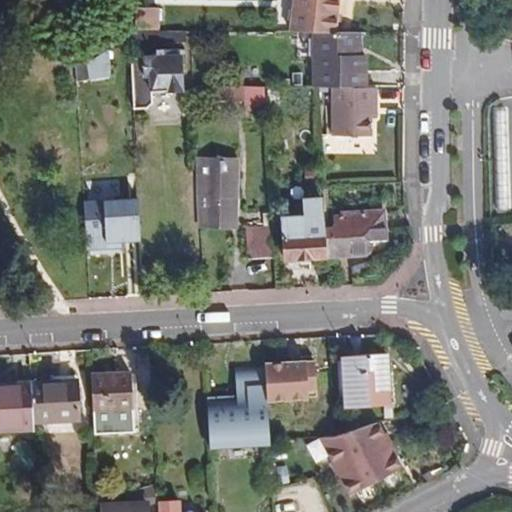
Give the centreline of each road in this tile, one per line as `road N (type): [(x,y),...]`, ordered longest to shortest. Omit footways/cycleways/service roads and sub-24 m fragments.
road 1 (residential): [(454,319),(387,309),(0,330)]
road 2 (tertiary): [(454,319),(435,232),(439,0)]
